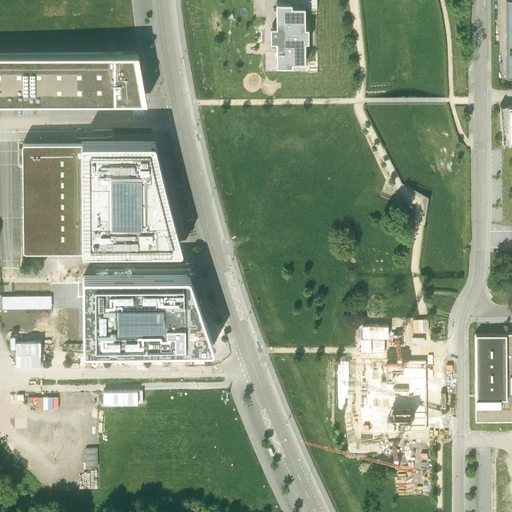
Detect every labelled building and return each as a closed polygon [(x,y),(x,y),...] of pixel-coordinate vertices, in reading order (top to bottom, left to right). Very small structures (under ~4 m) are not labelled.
[(276,52),(276,66),(292,66),(305,66),(305,41),(308,41),(308,27),(305,28),(304,6),(292,7),(292,3),(276,4),(277,27),(270,28),(270,42),(276,42),(276,52)] [(0,101),(146,100),(138,52),(0,53),(0,101)] [(511,104),(508,105),(500,105),(502,142),(508,142),(511,141),(511,104)] [(152,140),(81,141),(24,142),(23,142),(22,144),(22,248),(24,251),(82,251),(105,251),(173,250),(180,250),(181,249),(182,248),(181,245),(167,193),(155,142),(154,141),(152,140)] [(188,274),(85,275),(83,276),(82,277),(83,348),(83,350),(85,350),(212,349),(213,348),(213,346),(190,276),(189,275),(188,274)] [(1,298),(2,310),(49,310),(49,297),(1,298)] [(511,334),(506,334),(474,335),(475,397),(475,400),(475,408),(475,422),(511,421),(511,334)]
